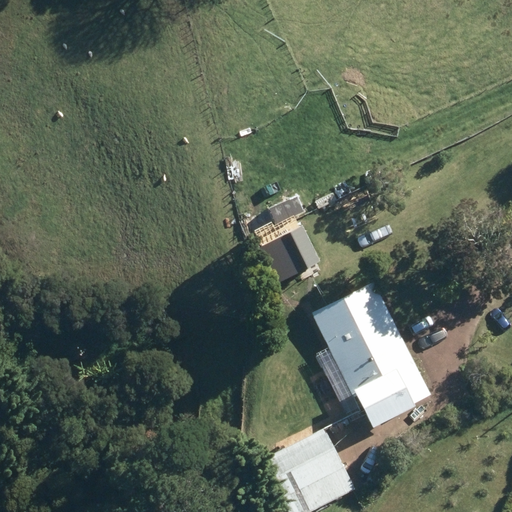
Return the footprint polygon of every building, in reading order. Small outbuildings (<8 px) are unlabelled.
[(367,119),(350,126),(367,166),(384,159),(367,119)] [(333,133),(318,140),(337,179),(352,172),(333,133)] [(308,179),(270,198),(284,226),(322,206),(308,179)] [(309,218),(281,234),(301,268),(328,253),(309,218)] [(357,420),(371,412),(374,419),(436,388),(378,273),(316,303),(333,338),(318,346),(357,420)] [(339,439),(338,440),(328,422),(285,445),(294,462),(284,467),(306,511),(361,484),(339,439)]
